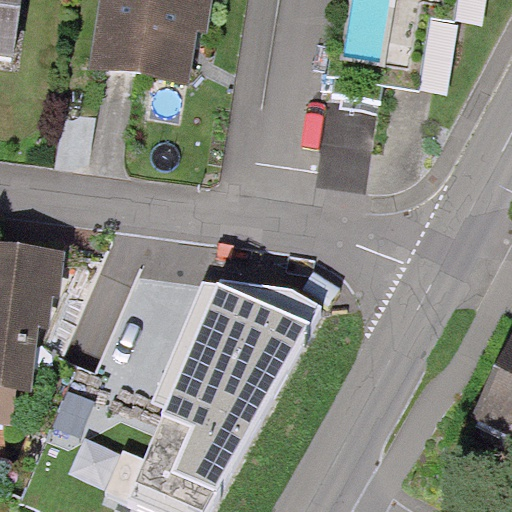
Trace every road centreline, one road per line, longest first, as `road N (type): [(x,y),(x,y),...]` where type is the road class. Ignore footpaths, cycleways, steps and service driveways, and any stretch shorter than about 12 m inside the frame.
road 1 (residential): [(430,272),(308,224),(0,185)]
road 2 (residential): [(430,272),(316,501)]
road 3 (residential): [(511,122),(430,272)]
